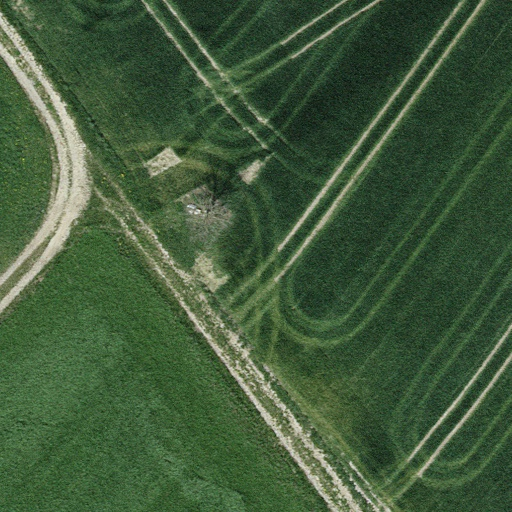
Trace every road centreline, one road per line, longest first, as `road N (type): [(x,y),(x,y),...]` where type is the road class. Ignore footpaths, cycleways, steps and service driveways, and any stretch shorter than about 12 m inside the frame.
road 1 (track): [(73,133),(348,511)]
road 2 (track): [(0,295),(60,227),(73,133),(0,35)]
